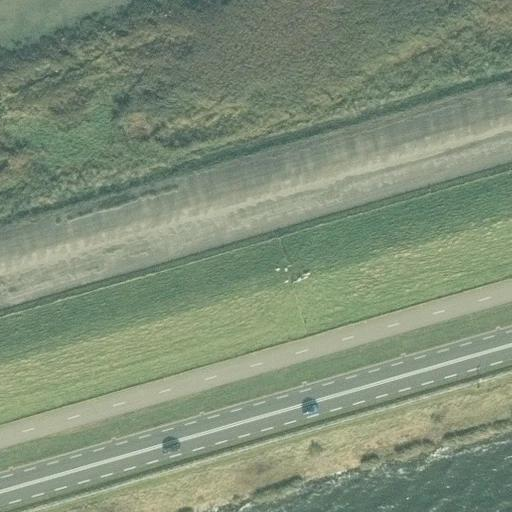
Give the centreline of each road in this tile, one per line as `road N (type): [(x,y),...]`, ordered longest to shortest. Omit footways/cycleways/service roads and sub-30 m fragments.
road 1 (unclassified): [(0,438),(511,290)]
road 2 (primary): [(0,492),(511,345)]
